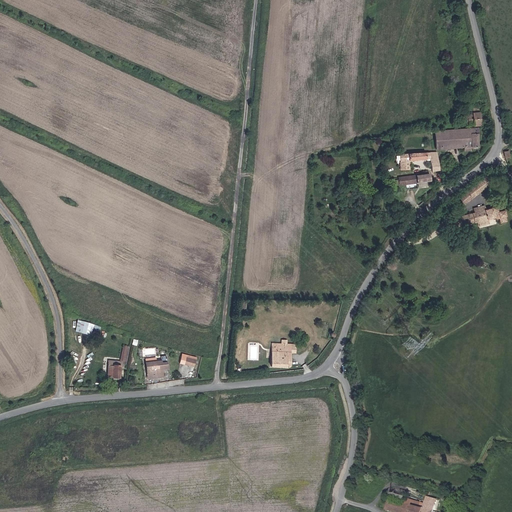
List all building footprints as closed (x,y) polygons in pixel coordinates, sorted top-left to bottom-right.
[(476,124),(484,124),(483,110),(475,111),(475,113),(476,122),(476,124)] [(465,122),(476,122),(475,113),(465,114),(465,122)] [(444,147),(482,145),(480,127),(441,130),(442,147),(444,147)] [(442,149),(403,149),(404,169),(412,169),(412,159),(432,158),(434,171),(445,171),(442,149)] [(464,193),(468,200),(496,182),(495,180),(500,177),(498,172),(464,193)] [(404,182),(433,181),(433,173),(403,176),(404,182)] [(503,222),(509,221),(506,204),(456,217),(459,227),(501,216),(503,222)] [(91,334),(94,323),(77,319),(75,330),(91,334)] [(123,344),(121,360),(128,361),(130,345),(123,344)] [(290,368),(293,368),(294,355),(291,354),(292,348),(280,348),(280,346),(275,346),(274,371),(290,370),(290,368)] [(166,369),(170,368),(169,355),(163,356),(163,360),(148,362),(151,378),(167,376),(166,369)] [(187,365),(197,367),(198,361),(188,358),(187,365)] [(114,367),(121,367),(120,361),(108,362),(109,379),(115,378),(114,367)] [(391,511),(393,511),(439,511),(443,503),(434,500),(432,506),(411,500),(413,494),(404,492),(401,502),(394,500),(391,511)]
